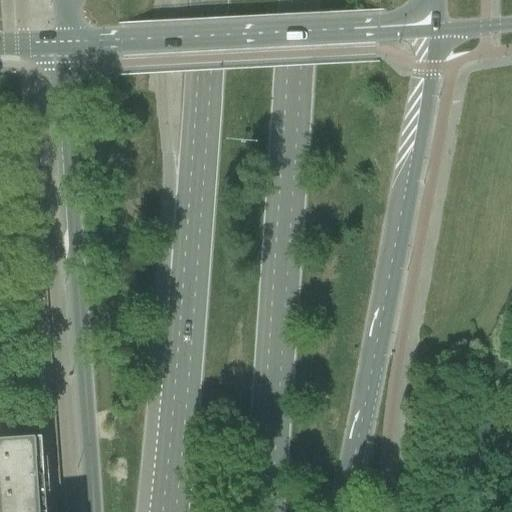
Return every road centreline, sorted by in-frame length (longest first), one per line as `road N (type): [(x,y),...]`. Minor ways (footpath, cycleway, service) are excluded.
road 1 (primary): [(207,0),(163,511)]
road 2 (primary): [(263,511),(297,0)]
road 3 (primary): [(341,511),(436,31)]
road 4 (primary): [(63,43),(58,68),(92,511)]
road 5 (secondary): [(63,43),(122,49),(436,31)]
